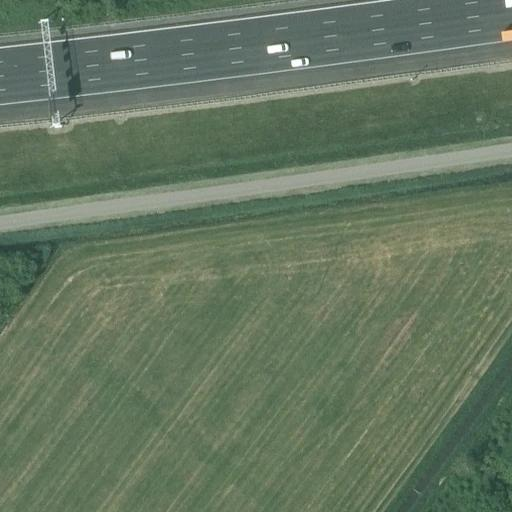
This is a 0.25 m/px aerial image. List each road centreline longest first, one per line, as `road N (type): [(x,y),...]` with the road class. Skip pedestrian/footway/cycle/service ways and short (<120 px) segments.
road 1 (unclassified): [(511,152),(0,224)]
road 2 (motorway): [(0,77),(511,11)]
